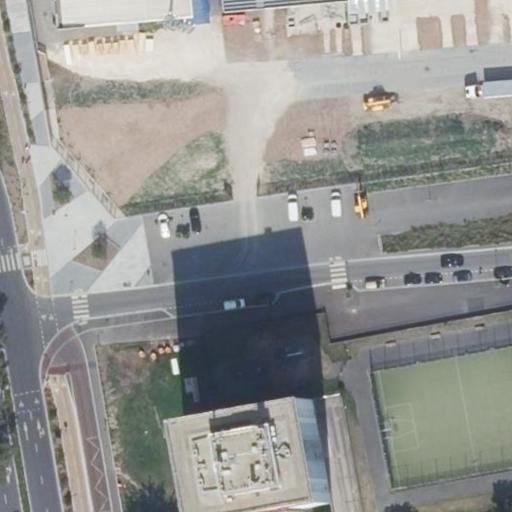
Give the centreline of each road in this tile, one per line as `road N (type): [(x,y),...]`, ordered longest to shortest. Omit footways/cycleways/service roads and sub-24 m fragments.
road 1 (residential): [(0,307),(511,265)]
road 2 (tertiary): [(0,326),(30,511)]
